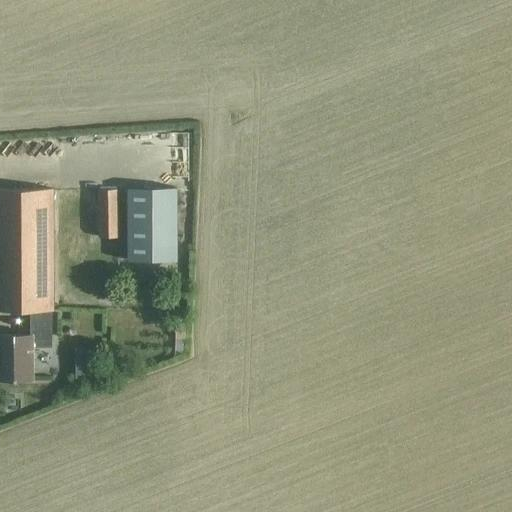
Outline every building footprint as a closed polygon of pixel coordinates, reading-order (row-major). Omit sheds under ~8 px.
[(52,187),(40,187),(0,187),(0,309),(31,310),(51,310),(53,310),(52,187)] [(117,187),(98,188),(99,237),(118,236),(117,187)] [(176,187),(128,187),(128,260),(177,260),(176,187)] [(51,346),(51,310),(31,310),(31,334),(0,334),(0,378),(33,379),(33,346),(51,346)] [(176,323),(175,339),(185,339),(186,323),(176,323)] [(75,336),(74,361),(91,362),(92,336),(75,336)]
